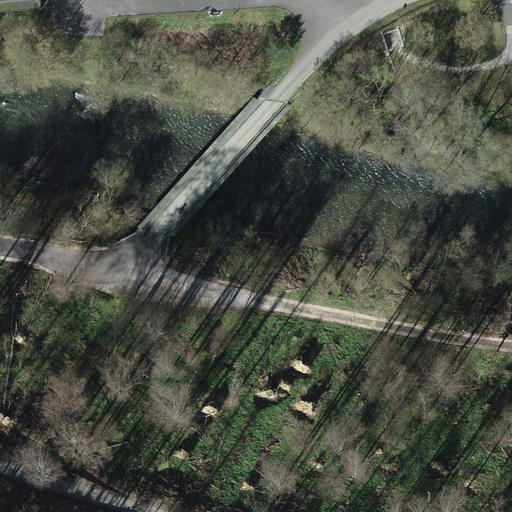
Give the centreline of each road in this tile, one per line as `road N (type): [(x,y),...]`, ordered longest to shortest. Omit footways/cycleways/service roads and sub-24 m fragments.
road 1 (unclassified): [(0,246),(95,263),(126,258),(308,59),(392,0)]
road 2 (track): [(118,262),(326,317),(511,345)]
road 3 (track): [(511,48),(471,67),(416,63),(393,45),(378,0)]
road 4 (track): [(0,466),(147,511)]
